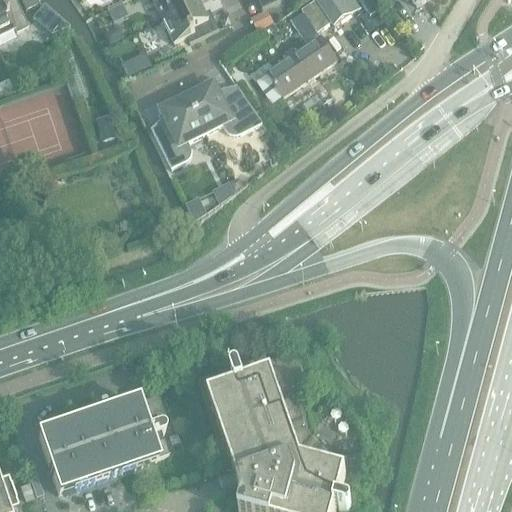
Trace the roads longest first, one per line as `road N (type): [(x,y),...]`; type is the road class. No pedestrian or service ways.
road 1 (primary): [(115,310),(203,304),(374,251),(420,247),(461,278),(467,352)]
road 2 (secondary): [(256,248),(298,237),(511,72)]
road 3 (unclassified): [(430,65),(255,201),(244,222),(256,248)]
road 4 (secondary): [(428,92),(297,202),(256,248)]
road 5 (primary): [(467,352),(428,511)]
road 6 (residential): [(142,95),(202,66),(242,32),(226,0)]
road 7 (secondary): [(115,310),(200,281),(256,248)]
road 8 (primary): [(511,206),(467,352)]
road 9 (secondary): [(0,350),(115,310)]
